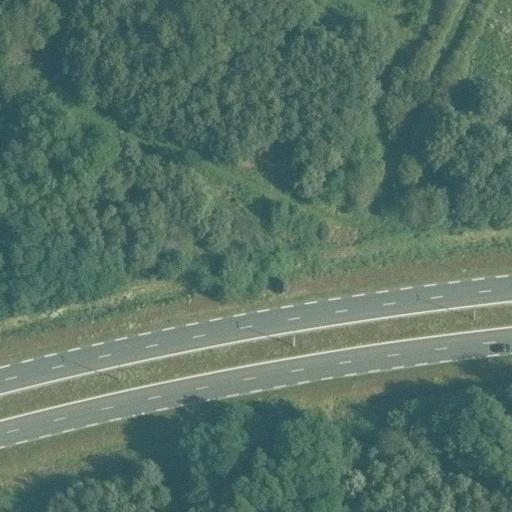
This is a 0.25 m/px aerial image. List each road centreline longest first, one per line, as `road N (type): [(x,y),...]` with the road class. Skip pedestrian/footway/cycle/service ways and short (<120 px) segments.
road 1 (primary): [(0,437),(234,384),(511,341)]
road 2 (primary): [(511,291),(170,343),(0,383)]
